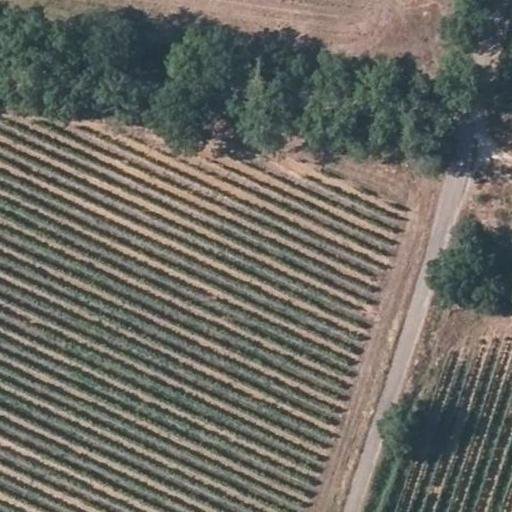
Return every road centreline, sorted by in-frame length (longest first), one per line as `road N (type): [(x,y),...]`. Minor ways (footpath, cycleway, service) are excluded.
road 1 (unclassified): [(0,75),(482,121)]
road 2 (tertiary): [(351,511),(482,121)]
road 3 (tertiary): [(482,121),(494,0)]
